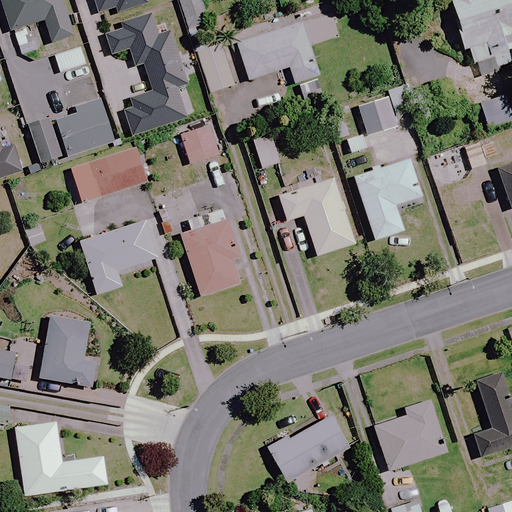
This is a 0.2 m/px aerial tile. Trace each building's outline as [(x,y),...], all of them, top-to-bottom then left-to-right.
[(49,44),(71,38),(60,0),(0,0),(0,2),(9,32),(10,32),(17,55),(18,56),(19,57),(20,58),(21,59),(22,59),(23,60),(24,61),(25,61),(26,62),(27,62),(28,62),(29,63),(30,63),(32,63),(33,63),(51,58),(46,45),(49,44)] [(113,18),(107,0),(86,0),(94,24),(113,18)] [(160,6),(157,0),(116,0),(122,18),(160,6)] [(208,24),(199,0),(177,0),(187,31),(208,24)] [(511,0),(447,0),(473,76),(511,63),(511,0)] [(183,41),(173,15),(160,20),(170,46),(183,41)] [(318,77),(300,24),(235,45),(247,82),(288,69),(293,85),(318,77)] [(233,87),(220,45),(196,53),(209,94),(233,87)] [(84,67),(79,49),(53,57),(59,75),(84,67)] [(508,124),(494,85),(474,92),(487,132),(508,124)] [(411,113),(402,86),(386,92),(394,118),(411,113)] [(51,120),(62,159),(113,144),(102,106),(58,118),(51,120)] [(62,159),(51,120),(27,127),(38,166),(62,159)] [(218,156),(209,127),(179,137),(188,166),(218,156)] [(495,157),(492,142),(463,149),(469,171),(484,168),(482,160),(495,157)] [(276,166),(271,145),(255,149),(260,170),(276,166)] [(146,184),(136,149),(71,170),(82,204),(146,184)] [(420,199),(408,161),(353,178),(372,243),(402,234),(394,207),(420,199)] [(511,211),(511,164),(495,170),(510,212),(511,211)] [(354,245),(334,180),(277,198),(285,223),(302,218),(315,258),(354,245)] [(236,242),(226,210),(189,221),(193,233),(180,236),(199,298),(240,285),(228,245),(236,242)] [(154,260),(143,223),(78,243),(95,296),(120,289),(115,273),(154,260)] [(41,381),(46,382),(93,391),(98,364),(82,362),(89,324),(53,317),(41,381)] [(0,379),(11,382),(16,354),(0,351),(0,379)] [(511,414),(500,375),(475,383),(489,430),(472,435),(479,459),(511,448),(511,414)] [(444,455),(428,402),(405,409),(408,417),(373,427),(387,472),(444,455)] [(8,404),(0,403),(0,425),(6,426),(8,404)] [(348,450),(331,417),(267,451),(285,484),(348,450)] [(54,424),(13,430),(23,498),(105,486),(101,460),(60,466),(54,424)] [(511,511),(511,502),(486,511),(511,511)]
